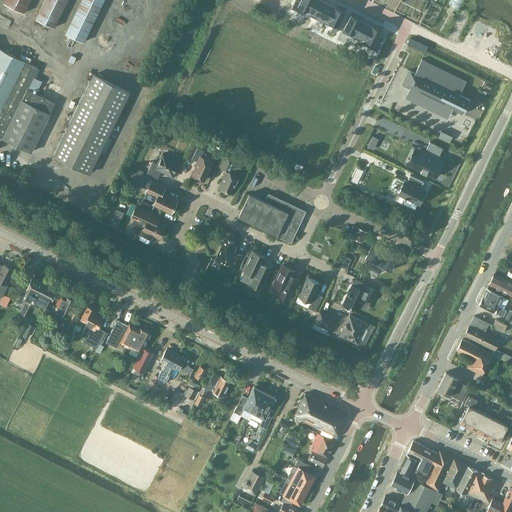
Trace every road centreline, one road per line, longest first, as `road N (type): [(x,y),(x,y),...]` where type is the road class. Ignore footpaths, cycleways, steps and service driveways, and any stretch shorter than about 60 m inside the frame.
road 1 (residential): [(321,201),(406,25),(354,0)]
road 2 (tertiary): [(407,428),(511,220)]
road 3 (tertiary): [(360,406),(170,314)]
road 4 (tertiary): [(170,314),(0,230)]
road 5 (residential): [(434,256),(511,101)]
road 6 (residential): [(360,406),(434,256)]
road 7 (residential): [(198,196),(183,233),(191,267),(170,314)]
road 8 (residential): [(434,256),(321,201)]
